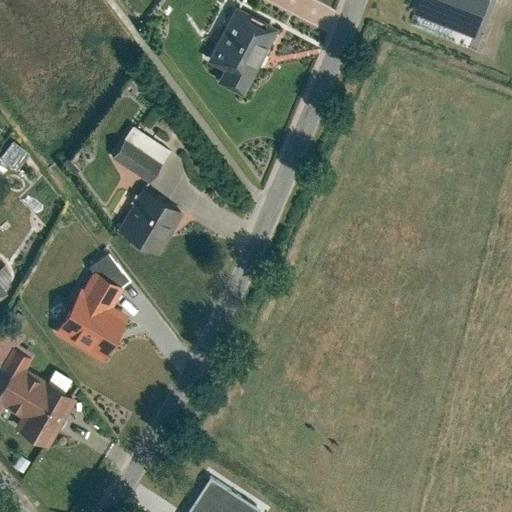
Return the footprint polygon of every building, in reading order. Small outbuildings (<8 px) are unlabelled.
[(489,0),(421,0),(415,14),(474,38),(489,0)] [(283,24),(241,2),(212,58),(226,65),(220,77),(248,92),(283,24)] [(128,138),(117,156),(155,179),(166,161),(128,138)] [(12,141),(0,156),(16,168),(27,152),(12,141)] [(186,208),(146,187),(124,230),(164,251),(186,208)] [(0,275),(0,298),(11,289),(0,275)] [(123,309),(83,289),(61,332),(101,352),(123,309)] [(4,321),(0,327),(0,359),(4,362),(22,332),(4,321)] [(16,343),(0,369),(0,407),(4,410),(8,404),(24,413),(17,424),(50,443),(80,394),(30,364),(36,355),(16,343)] [(251,511),(256,505),(216,479),(207,493),(233,510),(231,511),(251,511)]
